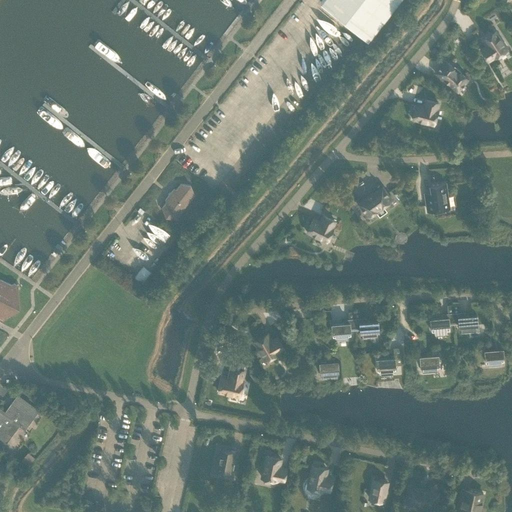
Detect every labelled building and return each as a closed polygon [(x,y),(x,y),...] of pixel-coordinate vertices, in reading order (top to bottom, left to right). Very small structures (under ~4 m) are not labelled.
[(366,40),(398,0),(321,0),(320,2),(366,40)] [(494,58),(507,50),(495,31),(482,40),(487,46),(481,50),(488,61),(494,57),(494,58)] [(445,61),(435,73),(457,91),(467,79),(445,61)] [(416,105),(412,119),(433,125),(437,110),(436,110),(438,103),(426,100),(424,107),(416,105)] [(448,208),(445,183),(430,186),(431,193),(425,193),(428,211),(448,208)] [(175,218),(194,194),(190,185),(180,184),(176,189),(173,189),(165,199),(166,202),(162,208),(166,217),(175,218)] [(382,185),(356,204),(366,218),(368,216),(371,221),(394,205),(391,201),(393,199),(382,185)] [(301,209),(316,215),(320,206),(306,199),(301,209)] [(320,222),(313,219),(306,232),(326,242),(333,228),(332,228),(335,221),(323,216),(320,222)] [(151,272),(143,266),(134,277),(142,284),(151,272)] [(0,318),(2,319),(19,308),(17,285),(14,283),(12,285),(0,279),(0,318)] [(449,324),(454,324),(453,313),(447,314),(448,317),(430,318),(431,331),(434,331),(435,335),(446,334),(446,330),(449,330),(449,324)] [(453,313),(454,324),(459,323),(459,327),(461,327),(462,333),(476,331),(475,325),(477,325),(476,314),(459,316),(459,313),(453,313)] [(354,319),(355,329),(360,329),(360,333),(362,332),(363,338),(377,337),(376,331),(378,331),(377,320),(360,321),(360,318),(354,319)] [(350,330),(355,329),(354,319),(349,319),(349,322),(331,324),(332,337),(336,336),(336,340),(348,339),(347,336),(350,335),(350,330)] [(267,334),(254,341),(265,360),(278,353),(277,352),(284,349),(277,337),(271,341),(267,334)] [(484,350),(485,363),(488,362),(489,366),(501,365),(500,361),(503,361),(502,348),(484,350)] [(420,356),(420,367),(422,367),(423,373),(437,372),(436,366),(438,365),(438,354),(420,356)] [(400,357),(394,358),(394,357),(376,358),(377,371),(380,371),(381,375),(392,374),(392,370),(395,370),(395,365),(400,365),(400,357)] [(323,379),(337,377),(336,371),(338,371),(337,360),(319,362),(320,373),(322,373),(323,379)] [(229,379),(221,377),(218,392),(239,397),(243,382),(242,382),(243,375),(230,372),(229,379)] [(40,401),(32,395),(28,399),(37,405),(40,401)] [(19,396),(5,414),(19,425),(24,429),(33,417),(32,416),(36,410),(19,396)] [(19,425),(5,414),(2,418),(0,416),(0,438),(4,441),(8,435),(10,436),(19,425)] [(230,473),(234,453),(220,450),(216,470),(230,473)] [(279,467),(281,459),(266,456),(261,478),(282,482),(285,468),(279,467)] [(325,477),(327,469),(312,466),(307,488),(329,492),(332,478),(325,477)] [(387,482),(374,479),(369,502),(382,505),(387,482)] [(438,493),(410,487),(406,503),(416,505),(417,503),(425,505),(424,507),(435,509),(438,493)] [(478,511),(483,493),(462,489),(457,511),(478,511)]
